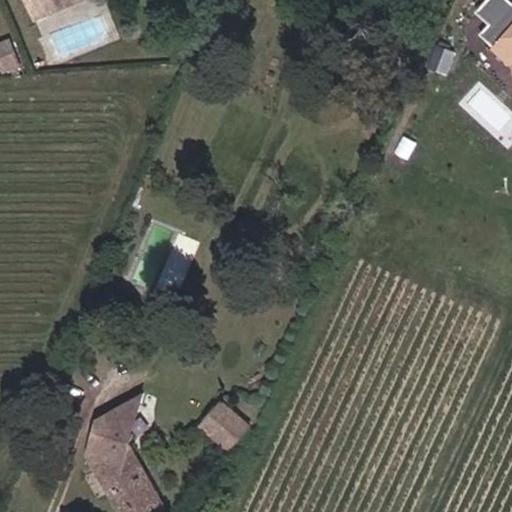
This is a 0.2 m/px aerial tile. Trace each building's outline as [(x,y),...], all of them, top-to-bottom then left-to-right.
[(24,0),(28,9),(48,0),(59,0),(66,4),(77,0),(24,0)] [(59,0),(48,0),(28,9),(35,26),(90,3),(88,0),(77,0),(66,4),(59,0)] [(511,0),(495,0),(485,11),(498,23),(511,7),(511,0)] [(511,53),(511,7),(498,23),(511,35),(511,38),(504,46),(511,53)] [(511,35),(498,23),(489,33),(504,46),(511,38),(511,35)] [(126,415),(109,424),(100,448),(107,463),(102,466),(123,511),(161,511),(164,511),(134,451),(138,439),(126,415)] [(218,420),(200,443),(227,465),(246,442),(218,420)]
